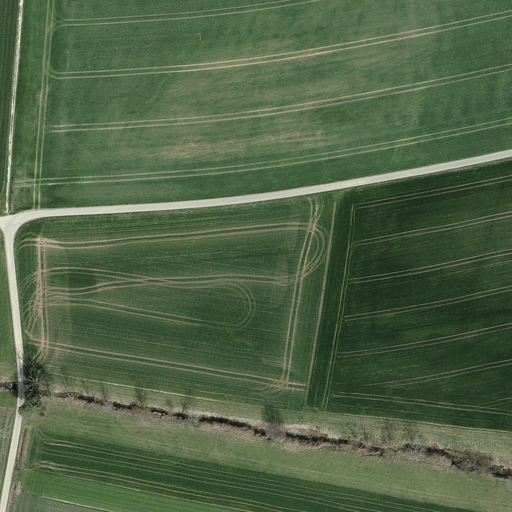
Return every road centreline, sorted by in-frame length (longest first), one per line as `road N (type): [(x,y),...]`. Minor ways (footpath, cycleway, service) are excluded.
road 1 (track): [(8,220),(285,194),(511,153)]
road 2 (track): [(8,220),(22,383),(0,511)]
